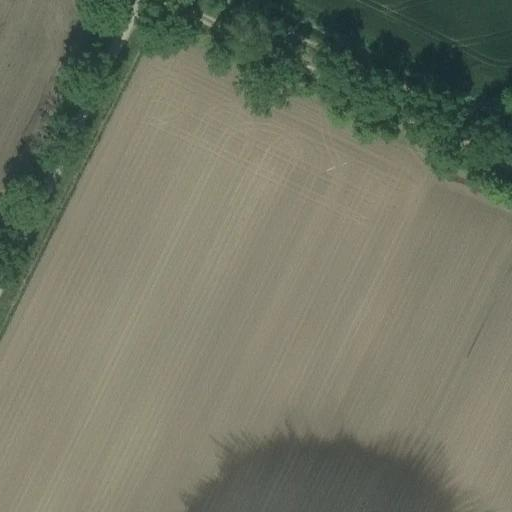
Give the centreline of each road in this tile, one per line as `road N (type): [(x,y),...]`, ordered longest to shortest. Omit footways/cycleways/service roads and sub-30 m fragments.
road 1 (track): [(164,0),(511,164)]
road 2 (unclassified): [(0,281),(140,0)]
